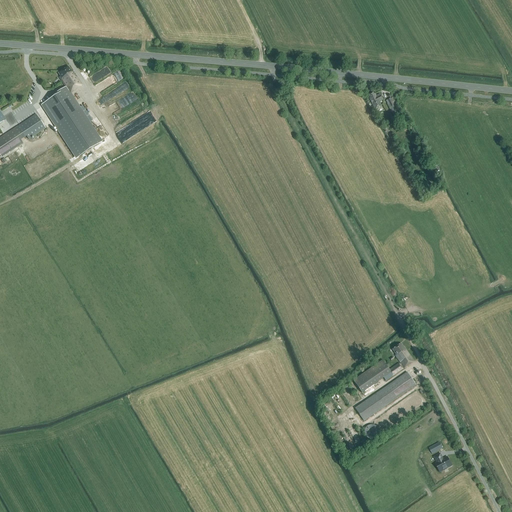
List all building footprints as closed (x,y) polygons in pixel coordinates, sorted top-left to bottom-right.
[(77,158),(102,142),(70,94),(82,86),(73,71),(72,71),(68,67),(58,73),(62,78),(60,79),(66,87),(53,95),(54,97),(42,105),(77,158)] [(373,95),(372,93),(368,95),(370,99),(369,99),(375,110),(381,107),(378,103),(383,100),(381,96),(380,97),(379,95),(376,97),(375,94),(373,95)] [(398,110),(392,98),(386,101),(387,105),(392,113),(398,110)] [(36,115),(19,126),(24,133),(23,134),(25,137),(25,138),(27,137),(29,140),(46,129),(36,115)] [(137,122),(124,129),(127,134),(131,133),(130,132),(137,128),(136,128),(140,126),(137,122)] [(21,140),(25,137),(18,127),(0,138),(0,154),(2,158),(23,144),(21,140)] [(404,348),(403,348),(401,344),(392,350),(396,356),(395,356),(401,364),(400,364),(399,363),(390,370),(383,361),(353,381),(362,394),(383,379),(385,382),(414,362),(404,348)] [(416,386),(407,373),(355,409),(363,422),(416,386)] [(366,428),(365,430),(364,432),(364,433),(364,435),(365,437),(366,439),(367,440),(369,441),(371,441),(373,441),(375,440),(376,439),(378,438),(378,436),(379,434),(379,432),(378,430),(377,429),(376,427),(375,426),(373,426),(371,426),(369,426),(367,427),(366,428)] [(429,449),(432,454),(442,448),(439,443),(429,449)] [(442,458),(440,455),(434,458),(437,463),(435,464),(440,473),(451,466),(448,460),(449,460),(447,458),(442,460),(441,459),(442,458)]
